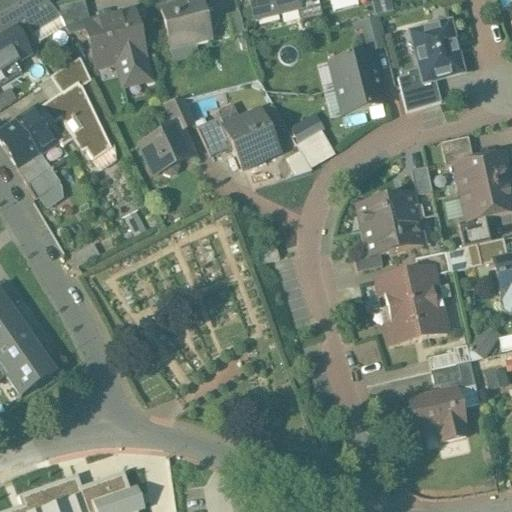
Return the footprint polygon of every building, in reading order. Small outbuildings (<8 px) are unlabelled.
[(50,0),(0,0),(0,30),(11,24),(15,31),(26,25),(32,35),(59,18),(56,10),(50,0)] [(247,0),(254,24),(297,13),(299,12),(295,0),(247,0)] [(316,0),(295,0),(299,12),(297,13),(300,23),(321,17),(316,0)] [(200,1),(160,12),(171,52),(210,41),(200,1)] [(84,3),(56,10),(59,18),(69,37),(86,33),(84,27),(90,25),(84,3)] [(239,14),(227,17),(233,39),(244,36),(239,14)] [(90,25),(84,27),(86,33),(93,60),(98,70),(117,65),(123,89),(149,82),(143,59),(144,58),(133,15),(90,25)] [(376,20),(352,26),(354,32),(362,30),(367,53),(383,49),(376,20)] [(0,30),(0,74),(31,56),(15,31),(11,24),(0,30)] [(449,25),(410,35),(420,72),(407,75),(408,78),(411,89),(435,83),(462,76),(449,25)] [(370,56),(330,66),(343,118),(384,108),(378,86),(381,85),(379,77),(376,78),(370,56)] [(80,61),(51,79),(62,96),(78,86),(80,90),(90,83),(80,61)] [(435,83),(411,89),(408,78),(397,81),(406,116),(440,105),(435,83)] [(110,151),(81,90),(80,90),(78,86),(62,96),(40,111),(50,128),(60,121),(73,140),(73,141),(82,154),(86,151),(93,162),(110,151)] [(183,102),(163,106),(173,128),(179,125),(183,133),(195,127),(183,102)] [(40,111),(39,111),(37,108),(15,122),(39,156),(40,156),(59,143),(63,148),(73,141),(73,140),(60,121),(50,128),(40,111)] [(224,131),(223,131),(232,149),(242,171),(278,154),(260,114),(224,131)] [(316,117),(288,129),(291,136),(319,124),(316,117)] [(219,120),(197,130),(210,159),(232,149),(223,131),(224,131),(219,120)] [(15,122),(0,132),(0,144),(17,170),(18,170),(33,161),(39,156),(15,122)] [(173,128),(161,134),(162,137),(140,147),(148,166),(156,162),(161,172),(160,173),(161,174),(162,174),(163,177),(170,179),(177,176),(179,169),(178,166),(194,158),(187,143),(185,144),(181,134),(183,133),(179,125),(173,128)] [(294,178),(336,158),(320,125),(292,138),(300,154),(285,161),(294,178)] [(468,140),(440,146),(446,171),(457,168),(457,167),(473,164),(468,140)] [(50,169),(40,156),(39,156),(33,161),(42,175),(50,169)] [(473,164),(457,167),(457,168),(463,196),(506,186),(500,158),(473,164)] [(33,161),(18,170),(17,170),(16,170),(26,186),(42,175),(33,161)] [(42,175),(26,186),(35,201),(59,183),(50,169),(42,175)] [(427,170),(412,173),(417,197),(432,194),(427,170)] [(511,212),(506,186),(463,196),(469,223),(470,224),(485,220),(511,214),(511,212)] [(412,196),(358,209),(363,235),(418,222),(412,196)] [(136,213),(125,218),(134,237),(145,232),(136,213)] [(485,220),(470,224),(469,223),(458,225),(463,251),(475,248),(491,245),(485,220)] [(418,222),(363,235),(368,259),(380,256),(423,246),(418,222)] [(491,245),(475,248),(480,269),(493,266),(493,265),(507,261),(503,242),(491,245)] [(76,269),(100,257),(94,245),(70,257),(76,269)] [(276,250),(258,256),(261,267),(279,262),(276,250)] [(445,255),(415,262),(417,273),(432,270),(434,278),(450,275),(445,255)] [(368,259),(354,262),(357,274),(383,269),(380,256),(368,259)] [(511,260),(507,261),(493,265),(493,266),(501,300),(502,300),(511,297),(511,260)] [(417,273),(375,283),(390,349),(447,336),(434,278),(432,270),(417,273)] [(511,297),(502,300),(505,311),(510,315),(511,314),(511,297)] [(49,369),(0,299),(0,348),(26,385),(49,369)] [(473,357),(491,357),(491,336),(474,336),(473,357)] [(511,337),(501,340),(504,351),(511,348),(511,337)] [(466,348),(453,351),(453,355),(428,361),(431,373),(457,367),(469,364),(466,348)] [(457,367),(431,373),(434,388),(461,382),(457,367)] [(485,375),(490,391),(509,385),(505,369),(485,375)] [(456,392),(409,402),(417,437),(439,433),(442,444),(466,439),(456,392)] [(142,511),(144,511),(136,489),(129,491),(123,475),(81,489),(77,478),(17,499),(21,508),(8,511),(142,511)]
